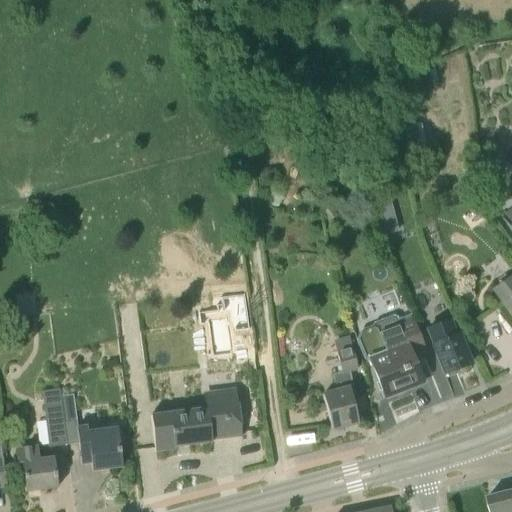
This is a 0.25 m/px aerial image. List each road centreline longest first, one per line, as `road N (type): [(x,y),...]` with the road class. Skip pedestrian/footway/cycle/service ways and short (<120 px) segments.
road 1 (secondary): [(233,511),(414,461)]
road 2 (residential): [(511,391),(405,438),(414,461)]
